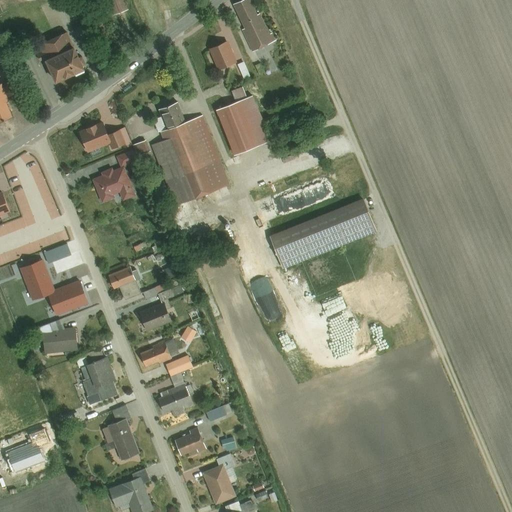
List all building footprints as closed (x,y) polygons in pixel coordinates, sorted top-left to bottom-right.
[(109,0),(116,14),(130,7),(126,0),(109,0)] [(254,0),(244,0),(235,4),(246,28),(244,28),(254,50),(276,40),(264,12),(260,14),(254,0)] [(69,31),(41,43),(48,58),(76,46),(69,31)] [(228,39),(211,46),(220,68),(237,61),(228,39)] [(58,80),(87,68),(77,45),(76,46),(48,58),(58,80)] [(246,60),(239,62),(245,78),(252,75),(246,60)] [(4,82),(0,83),(0,122),(15,116),(8,101),(11,100),(4,82)] [(249,95),(245,86),(234,90),(238,99),(249,95)] [(238,99),(219,107),(238,155),(275,140),(255,92),(249,95),(238,99)] [(179,101),(164,107),(172,127),(187,121),(179,101)] [(231,182),(203,114),(187,121),(172,127),(164,130),(169,141),(156,146),(179,203),(231,182)] [(82,132),(89,150),(112,141),(109,133),(106,124),(101,126),(99,123),(88,127),(89,129),(82,132)] [(114,146),(131,140),(126,127),(109,133),(112,141),(114,146)] [(137,159),(134,149),(118,155),(122,165),(137,159)] [(104,175),(94,179),(104,202),(115,198),(112,192),(121,189),(125,199),(138,194),(127,166),(115,170),(114,167),(103,171),(104,175)] [(1,214),(10,210),(2,191),(0,192),(0,216),(2,216),(1,214)] [(366,198),(273,235),(286,268),(379,231),(366,198)] [(206,240),(229,236),(226,224),(204,228),(206,240)] [(433,346),(402,253),(390,256),(421,350),(433,346)] [(54,292),(55,289),(44,258),(19,267),(32,301),(49,294),(54,292)] [(132,266),(110,274),(116,288),(122,285),(137,279),(132,266)] [(137,279),(122,285),(127,297),(142,292),(137,279)] [(56,314),(88,302),(80,280),(55,289),(54,292),(49,294),(56,314)] [(168,281),(145,290),(148,297),(160,292),(170,288),(168,281)] [(170,288),(160,292),(164,300),(185,292),(181,284),(170,288)] [(185,293),(185,301),(195,302),(195,294),(185,293)] [(165,302),(142,311),(149,329),(172,319),(165,302)] [(78,328),(45,331),(47,352),(80,349),(78,328)] [(196,329),(188,332),(190,340),(199,337),(196,329)] [(167,342),(172,356),(181,353),(176,339),(167,342)] [(167,342),(142,352),(147,366),(172,356),(167,342)] [(189,354),(168,363),(173,375),(183,371),(194,367),(189,354)] [(110,355),(90,363),(95,376),(98,386),(115,380),(118,378),(110,355)] [(187,381),(183,371),(173,375),(177,385),(187,381)] [(85,380),(90,394),(100,391),(98,386),(95,376),(85,380)] [(103,398),(120,392),(115,380),(98,386),(100,391),(103,398)] [(164,396),(162,397),(168,411),(185,404),(186,407),(195,403),(187,383),(163,393),(164,396)] [(230,402),(208,411),(212,420),(234,411),(230,402)] [(132,416),(127,404),(114,409),(118,421),(128,418),(132,416)] [(118,421),(110,424),(115,439),(123,459),(141,452),(128,418),(118,421)] [(104,426),(110,441),(115,439),(110,424),(104,426)] [(193,432),(176,439),(183,454),(199,448),(201,450),(208,447),(200,426),(192,429),(193,432)] [(29,434),(32,443),(33,446),(38,444),(40,448),(51,444),(45,428),(29,434)] [(235,436),(224,439),(227,450),(238,447),(235,436)] [(32,443),(7,452),(15,473),(45,461),(40,448),(38,444),(33,446),(32,443)] [(237,463),(233,453),(219,459),(221,464),(225,463),(227,467),(237,463)] [(221,464),(205,471),(218,503),(238,494),(227,467),(225,463),(221,464)] [(152,479),(148,467),(134,472),(136,478),(142,476),(145,482),(152,479)] [(136,478),(112,487),(119,505),(131,501),(134,511),(146,511),(154,509),(145,482),(142,476),(136,478)] [(264,482),(255,485),(257,491),(266,487),(264,482)] [(267,490),(258,493),(260,500),(270,497),(267,490)] [(245,511),(249,511),(258,509),(254,499),(243,504),(245,509),(245,511)] [(243,504),(241,500),(228,505),(230,511),(237,511),(242,510),(245,509),(243,504)]
